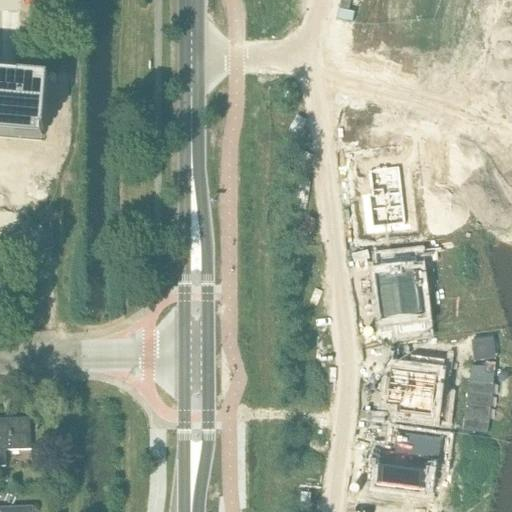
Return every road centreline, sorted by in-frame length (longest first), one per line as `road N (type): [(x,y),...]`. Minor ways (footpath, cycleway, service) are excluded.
road 1 (residential): [(308,60),(347,328),(332,511)]
road 2 (tertiary): [(191,213),(190,59)]
road 3 (tertiary): [(208,353),(208,273),(191,213)]
road 4 (tertiary): [(191,213),(184,353)]
road 5 (tertiary): [(193,476),(208,431),(208,353)]
road 6 (tertiary): [(184,353),(193,476)]
